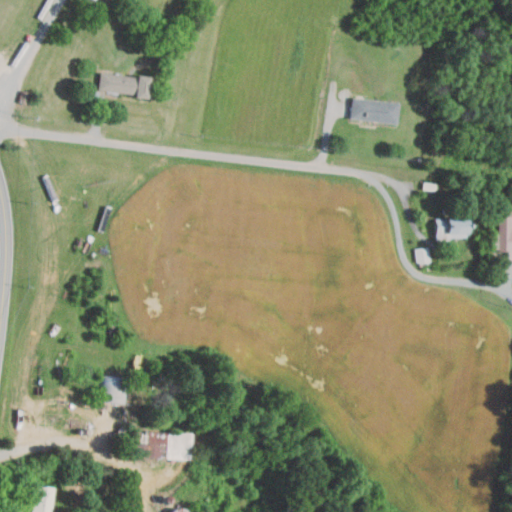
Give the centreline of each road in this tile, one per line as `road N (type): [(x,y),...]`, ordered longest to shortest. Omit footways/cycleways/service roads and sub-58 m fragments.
road 1 (residential): [(0,129),(375,172)]
road 2 (residential): [(0,178),(8,249),(0,326)]
